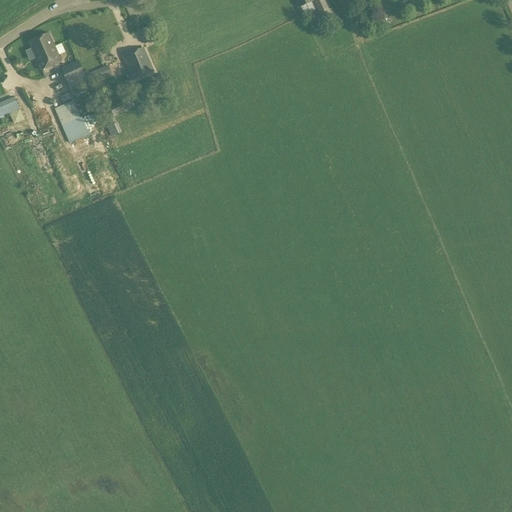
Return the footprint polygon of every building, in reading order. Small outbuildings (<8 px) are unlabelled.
[(324,0),(313,0),(323,22),(332,17),(324,0)] [(144,43),(157,38),(151,26),(138,31),(144,43)] [(49,34),(29,42),(36,58),(44,55),(45,58),(50,56),(47,50),(55,47),(49,34)] [(41,71),(61,62),(55,47),(47,50),(50,56),(45,58),(44,55),(36,58),(41,71)] [(153,72),(143,49),(123,57),(133,80),(153,72)] [(89,86),(90,85),(85,75),(79,61),(60,69),(73,97),(91,90),(89,86)] [(108,66),(85,75),(90,85),(112,76),(108,66)] [(123,104),(111,110),(114,116),(132,107),(129,101),(128,101),(125,96),(120,99),(123,104)] [(0,113),(12,108),(8,100),(0,103),(0,113)] [(74,101),(54,110),(61,126),(81,117),(74,101)] [(112,137),(119,134),(115,124),(108,127),(112,137)]
